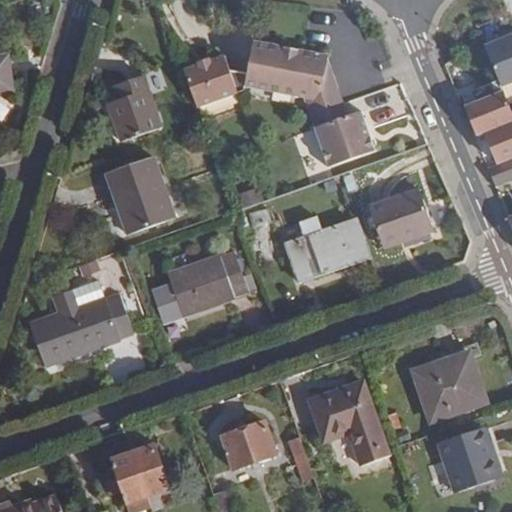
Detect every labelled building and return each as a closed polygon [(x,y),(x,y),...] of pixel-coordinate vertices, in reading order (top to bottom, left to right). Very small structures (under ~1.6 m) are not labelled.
[(249,66),(246,86),(245,91),(244,97),(309,109),(311,115),(337,105),(323,67),(325,59),(325,56),(253,43),(249,66)] [(5,57),(0,58),(0,93),(10,92),(5,57)] [(181,70),(195,109),(238,93),(245,91),(246,86),(249,66),(227,63),(226,59),(219,57),(181,70)] [(341,104),(325,59),(323,67),(337,105),(341,104)] [(511,62),(488,72),(493,83),(505,112),(511,109),(511,62)] [(107,104),(121,143),(160,129),(141,77),(114,87),(118,101),(107,104)] [(493,83),(469,92),(474,104),(463,108),(477,143),(485,140),(490,152),(482,156),(487,168),(511,158),(511,127),(505,112),(493,83)] [(469,92),(458,97),(463,108),(474,104),(469,92)] [(341,104),(337,105),(342,120),(346,118),(341,104)] [(337,105),(311,115),(330,167),(372,152),(359,114),(346,118),(342,120),(337,105)] [(185,119),(189,132),(202,128),(197,114),(185,119)] [(485,140),(477,143),(482,156),(490,152),(485,140)] [(511,158),(487,168),(495,187),(511,179),(511,158)] [(153,159),(106,174),(127,236),(174,219),(153,159)] [(418,191),(369,209),(383,248),(432,230),(418,191)] [(264,215),(247,218),(250,231),(267,227),(264,215)] [(368,257),(355,220),(284,245),(298,282),(368,257)] [(234,252),(167,275),(179,309),(182,318),(248,295),(234,252)] [(179,309),(167,275),(154,279),(166,314),(179,309)] [(71,290),(76,304),(102,295),(96,281),(71,290)] [(29,325),(45,368),(132,336),(116,294),(102,298),(102,295),(76,304),(71,290),(53,296),(59,314),(29,325)] [(469,353),(414,372),(431,422),(486,402),(469,353)] [(362,382),(311,401),(325,440),(349,431),(361,462),(387,453),(362,382)] [(265,423),(223,437),(234,469),(276,454),(265,423)] [(481,447),(490,444),(484,429),(439,445),(457,494),(493,481),(481,447)] [(301,482),(314,477),(301,439),(288,444),(301,482)] [(502,478),(490,444),(481,447),(493,481),(502,478)] [(152,508),(153,511),(163,508),(158,493),(171,488),(155,445),(132,453),(148,498),(152,508)] [(81,451),(68,455),(72,468),(85,464),(81,451)] [(148,498),(132,453),(110,461),(126,505),(148,498)] [(236,511),(229,491),(214,496),(219,511),(236,511)] [(128,511),(140,511),(152,508),(148,498),(126,505),(128,511)] [(29,511),(14,511),(10,503),(0,507),(0,511),(61,511),(57,502),(34,511),(29,511)]
